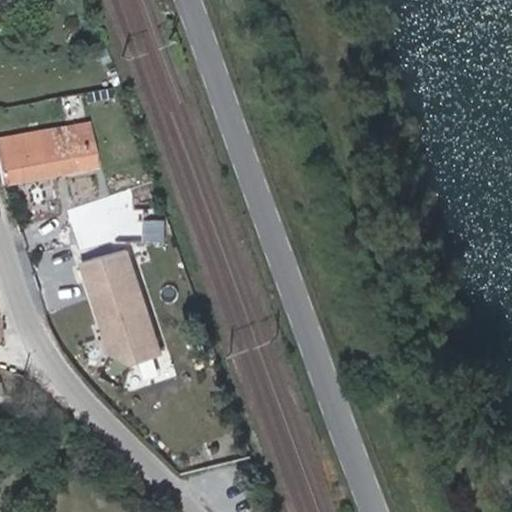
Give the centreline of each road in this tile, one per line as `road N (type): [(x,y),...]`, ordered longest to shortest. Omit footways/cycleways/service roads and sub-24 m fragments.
road 1 (tertiary): [(239,0),(428,511)]
road 2 (tertiary): [(374,511),(190,0)]
road 3 (unclassified): [(0,233),(13,291),(53,370),(192,511)]
